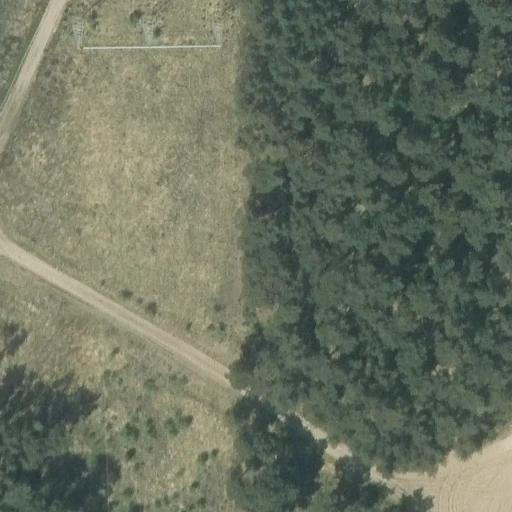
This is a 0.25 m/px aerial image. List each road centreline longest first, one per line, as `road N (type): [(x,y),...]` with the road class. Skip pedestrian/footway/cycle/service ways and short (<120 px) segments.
road 1 (track): [(0,241),(242,384),(431,511)]
road 2 (track): [(0,119),(49,0)]
